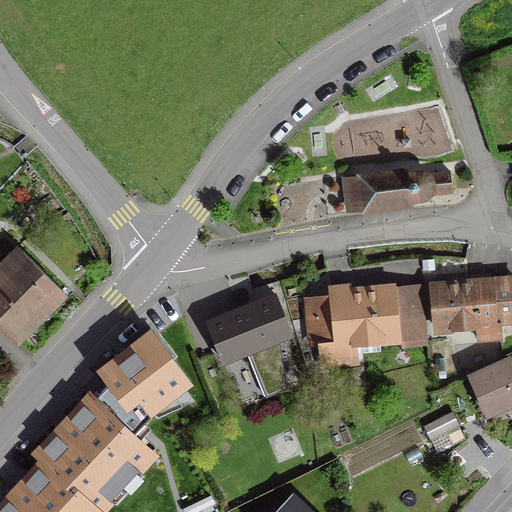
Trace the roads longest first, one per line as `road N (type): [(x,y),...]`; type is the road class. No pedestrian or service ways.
road 1 (residential): [(427,4),(287,98),(157,259)]
road 2 (residential): [(489,226),(384,227),(202,264),(157,259)]
road 3 (residential): [(0,64),(157,259)]
road 4 (residential): [(157,259),(0,431)]
road 5 (residential): [(427,4),(485,179),(489,226)]
